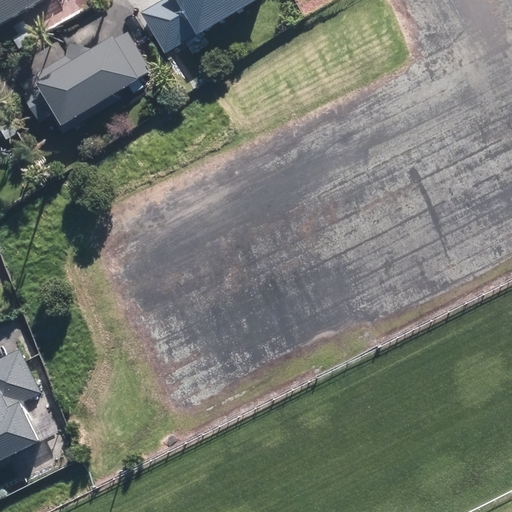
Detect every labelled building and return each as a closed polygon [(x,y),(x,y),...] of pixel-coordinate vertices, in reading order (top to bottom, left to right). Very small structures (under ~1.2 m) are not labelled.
[(0,0),(0,29),(51,0),(0,0)] [(272,0),(164,0),(145,11),(170,53),(203,32),(207,40),(272,0)] [(15,37),(22,49),(37,40),(30,29),(15,37)] [(156,69),(132,31),(121,38),(101,51),(73,43),(69,57),(40,74),(46,82),(26,94),(44,123),(55,116),(65,132),(147,82),(144,77),(156,69)] [(13,118),(0,125),(8,139),(21,133),(13,118)] [(0,461),(46,440),(28,400),(45,392),(24,347),(0,358),(0,461)]
